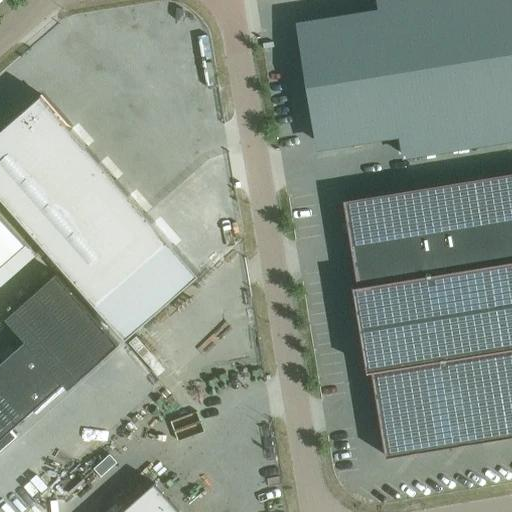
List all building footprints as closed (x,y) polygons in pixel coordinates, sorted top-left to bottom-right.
[(511,0),(381,0),(384,12),(302,26),(312,85),(511,52),(511,0)] [(511,52),(312,85),(321,145),(403,131),(408,157),(511,139),(511,52)] [(170,240),(43,95),(0,132),(0,194),(97,304),(170,240)] [(511,172),(346,200),(361,291),(356,294),(366,364),(372,363),(388,454),(511,434),(511,172)] [(0,268),(26,246),(0,215),(0,268)] [(0,439),(64,383),(26,340),(0,363),(0,439)] [(134,397),(140,390),(124,376),(118,383),(134,397)] [(181,511),(157,485),(126,511),(181,511)]
